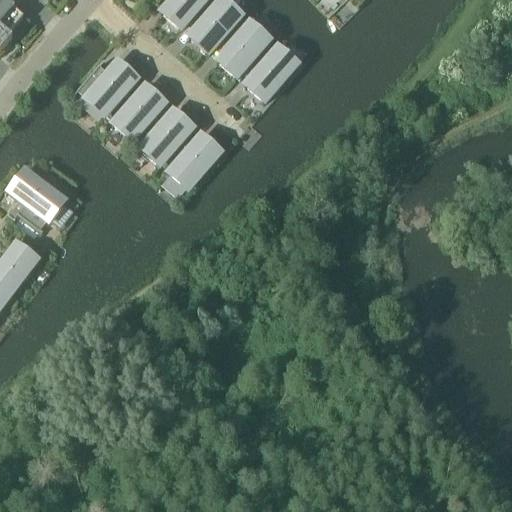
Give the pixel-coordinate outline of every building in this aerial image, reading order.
[(177,35),(178,36),(193,18),(209,0),(172,0),(174,2),(159,20),(160,20),(161,19),(179,34),(177,35)] [(209,0),(193,18),(178,36),(193,18),(202,26),(187,44),(188,45),(189,43),(207,58),(205,60),(206,61),(240,21),(239,20),(238,22),(221,7),(222,5),(221,5),(219,7),(210,0),(209,0)] [(0,36),(10,46),(11,45),(6,41),(22,24),(0,4),(0,36)] [(240,21),(206,61),(221,43),(230,51),(215,68),(216,69),(217,67),(235,82),(233,84),(234,85),(268,45),(267,45),(266,47),(249,32),(250,30),(249,29),(247,32),(238,24),(240,21)] [(0,57),(10,46),(0,36),(0,57)] [(268,45),(234,85),(249,67),(258,75),(243,93),(244,94),(245,92),(263,107),(261,109),(262,109),(296,70),(295,69),(294,71),(277,56),(278,54),(277,53),(275,56),(266,48),(268,46),(268,45)] [(100,123),(101,124),(104,121),(120,102),(136,85),(135,84),(133,86),(116,71),(118,69),(117,68),(101,86),(93,78),(95,76),(94,76),(73,99),(74,100),(76,97),(85,104),(82,107),(83,108),(85,106),(102,121),(100,123)] [(120,102),(104,121),(113,129),(110,132),(111,133),(113,131),(131,146),(148,127),(164,109),(163,108),(161,110),(144,95),(146,93),(145,92),(129,110),(120,102)] [(148,127),(131,146),(129,148),(130,149),(133,146),(141,153),(138,156),(139,157),(141,155),(158,170),(156,172),(157,173),(160,170),(176,151),(192,133),(191,133),(189,134),(172,120),(174,118),(173,117),(157,135),(148,127)] [(160,170),(157,173),(160,170),(169,178),(166,181),(167,181),(169,180),(186,194),(184,196),(185,197),(220,158),(219,157),(217,159),(200,144),(202,142),(201,141),(185,159),(176,151),(160,170)] [(63,209),(22,177),(21,178),(23,180),(9,198),(7,196),(7,197),(25,212),(19,220),(17,219),(16,220),(41,239),(41,238),(39,236),(45,227),(48,229),(49,228),(47,226),(61,208),(63,210),(63,209)] [(16,250),(0,270),(0,298),(7,303),(36,265),(16,250)]
